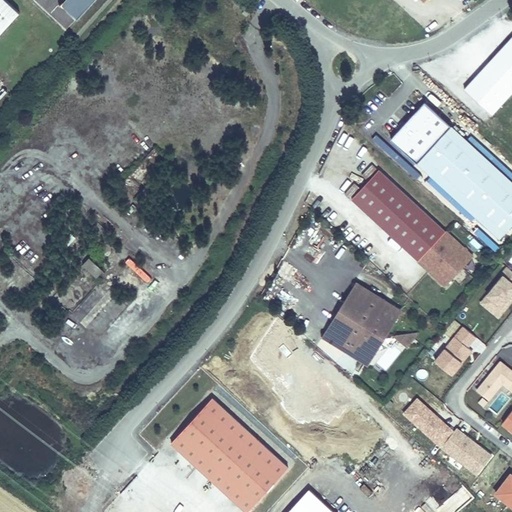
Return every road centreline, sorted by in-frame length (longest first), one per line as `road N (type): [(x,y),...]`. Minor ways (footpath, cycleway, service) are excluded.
road 1 (unclassified): [(339,83),(253,274),(133,416),(117,452)]
road 2 (residential): [(511,452),(464,416),(453,397),(510,324)]
road 3 (unclassified): [(365,64),(435,45),(504,0)]
road 4 (unknown): [(298,187),(420,274)]
